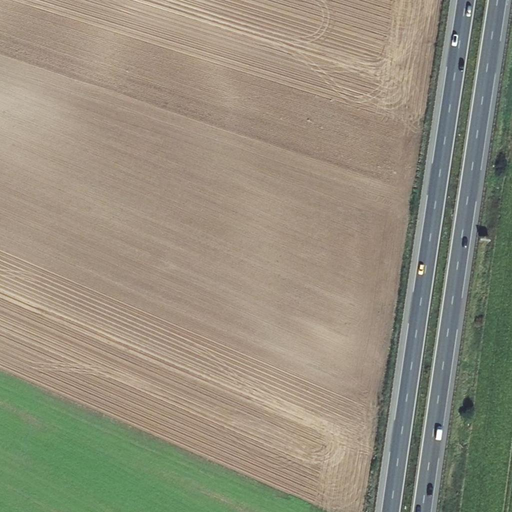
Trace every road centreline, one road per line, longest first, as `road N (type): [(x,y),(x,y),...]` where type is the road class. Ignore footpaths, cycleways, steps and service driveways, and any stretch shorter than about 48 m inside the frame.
road 1 (trunk): [(421,511),(497,0)]
road 2 (trunk): [(465,0),(390,511)]
